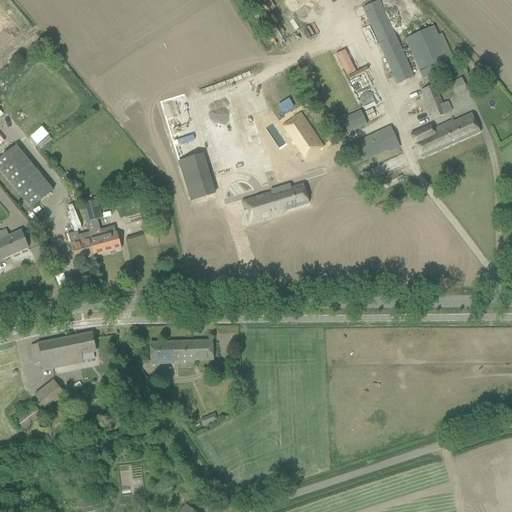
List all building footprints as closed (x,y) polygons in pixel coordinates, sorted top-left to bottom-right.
[(397,85),(414,77),(380,1),(362,9),(397,85)] [(0,19),(0,62),(21,43),(0,19)] [(422,80),(456,65),(446,41),(441,43),(434,26),(404,39),(422,80)] [(435,85),(421,91),(433,120),(446,114),(442,104),(435,85)] [(361,112),(333,125),(338,137),(367,124),(361,112)] [(265,113),(242,120),(249,144),(272,137),(265,113)] [(230,114),(207,121),(222,170),(245,163),(240,146),(233,123),(230,114)] [(480,133),(476,124),(471,114),(453,123),(451,121),(433,130),(429,125),(410,134),(421,159),(480,133)] [(302,118),(285,129),(309,165),(326,153),(302,118)] [(27,136),(38,150),(49,140),(38,126),(27,136)] [(399,147),(390,127),(344,149),(352,167),(392,148),(393,150),(399,148),(399,147)] [(0,172),(30,209),(52,191),(16,146),(0,158),(0,172)] [(202,155),(179,162),(191,201),(214,194),(202,155)] [(271,193),(242,201),(248,223),(286,212),(285,211),(308,204),(302,184),(290,188),(290,186),(278,189),(278,191),(271,194),(271,193)] [(96,201),(82,205),(87,223),(101,219),(96,201)] [(144,227),(156,223),(150,205),(138,209),(144,227)] [(73,206),(65,208),(72,231),(79,229),(73,206)] [(112,227),(89,233),(91,242),(90,243),(93,257),(121,250),(116,233),(114,234),(112,227)] [(0,232),(0,260),(28,248),(24,239),(20,231),(8,237),(5,230),(0,232)] [(75,262),(93,257),(90,243),(91,242),(89,233),(78,236),(77,232),(68,235),(70,243),(73,252),(75,262)] [(91,334),(30,346),(34,366),(40,364),(42,372),(79,364),(78,356),(85,355),(95,353),(91,334)] [(193,361),(212,360),(212,352),(211,342),(150,344),(151,365),(161,364),(173,364),(173,362),(193,361)] [(113,372),(108,376),(112,381),(116,378),(113,372)] [(54,381),(35,396),(46,410),(65,396),(54,381)] [(80,399),(75,392),(69,395),(74,403),(80,399)] [(41,414),(35,406),(15,421),(21,429),(41,414)] [(203,429),(218,422),(214,414),(199,421),(203,429)] [(14,432),(14,431),(13,428),(13,426),(12,424),(10,422),(8,421),(6,420),(3,419),(1,419),(0,419),(0,443),(3,443),(5,443),(7,442),(11,439),(12,438),(13,435),(14,432)]
